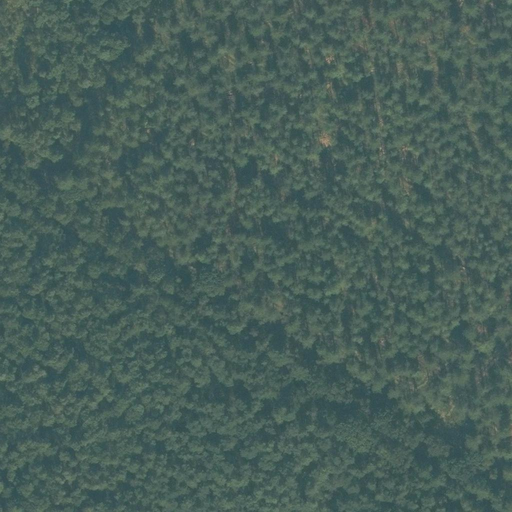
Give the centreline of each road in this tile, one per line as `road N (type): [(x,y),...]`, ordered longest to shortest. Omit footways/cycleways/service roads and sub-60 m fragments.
road 1 (track): [(506,511),(0,182)]
road 2 (track): [(154,0),(33,204)]
road 3 (track): [(406,446),(511,325)]
